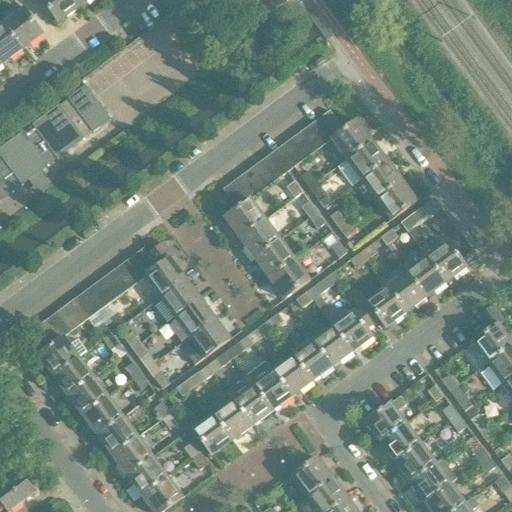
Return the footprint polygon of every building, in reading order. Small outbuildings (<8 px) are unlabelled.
[(39,0),(58,25),(78,10),(71,0),(39,0)] [(71,0),(78,10),(91,0),(71,0)] [(257,0),(269,16),(289,1),(288,0),(257,0)] [(42,37),(23,11),(2,27),(21,52),(42,37)] [(0,65),(1,67),(21,52),(2,27),(0,28),(0,65)] [(0,203),(13,193),(22,187),(29,182),(32,180),(36,185),(43,180),(41,178),(39,175),(49,167),(48,167),(57,160),(57,161),(58,160),(84,141),(84,140),(92,134),(93,134),(110,121),(97,103),(85,87),(67,100),(69,102),(60,108),(59,107),(32,126),(34,128),(25,135),(23,133),(0,150),(0,203)] [(344,132),(330,113),(320,120),(334,140),(344,132)] [(310,127),(325,147),(332,141),(334,140),(320,120),(310,127)] [(344,132),(334,140),(332,141),(347,162),(372,144),(357,123),(344,132)] [(325,147),(310,127),(300,134),(315,154),(325,147)] [(315,154),(300,134),(291,141),(305,161),(315,154)] [(305,161),(291,141),(281,148),(296,168),(305,161)] [(362,182),(387,164),(372,144),(347,162),(362,182)] [(271,156),(286,175),(296,168),(281,148),(271,156)] [(286,175),(271,156),(262,163),(276,183),(286,175)] [(276,183),(262,163),(252,170),(267,190),(276,183)] [(377,202),(402,184),(387,164),(362,182),(377,202)] [(267,190),(252,170),(242,177),(257,197),(267,190)] [(310,175),(302,180),(309,190),(317,185),(310,175)] [(257,197),(242,177),(233,184),(247,204),(250,202),(257,197)] [(223,191),(237,211),(247,204),(233,184),(223,191)] [(303,195),(295,184),(287,190),(295,201),(303,195)] [(391,222),(416,204),(402,184),(377,202),(391,222)] [(318,202),(325,196),(317,185),(309,190),(318,202)] [(250,202),(247,204),(237,211),(225,220),(240,241),(266,222),(250,202)] [(310,205),(302,210),(310,221),(317,215),(310,205)] [(402,224),(408,233),(418,247),(426,241),(416,228),(429,219),(422,209),(402,224)] [(339,214),(331,220),(339,230),(346,225),(339,214)] [(318,232),(325,226),(317,215),(310,221),(318,232)] [(255,261),(280,242),(266,222),(240,241),(255,261)] [(347,241),(354,235),(346,225),(339,230),(347,241)] [(381,240),(387,248),(398,240),(392,232),(381,240)] [(255,261),(255,262),(270,281),(295,262),(280,242),(255,261)] [(147,276),(144,278),(160,300),(186,282),(170,261),(173,259),(163,245),(148,257),(157,270),(147,276)] [(347,256),(339,245),(331,250),(339,261),(347,256)] [(430,247),(422,253),(427,260),(446,285),(466,270),(447,245),(435,254),(430,247)] [(377,255),(371,247),(361,254),(367,262),(377,255)] [(143,251),(133,258),(147,276),(157,270),(148,257),(143,251)] [(474,253),(464,260),(470,267),(479,260),(474,253)] [(350,263),(356,271),(367,262),(361,254),(350,263)] [(133,258),(124,265),(137,283),(144,278),(147,276),(133,258)] [(427,260),(407,274),(426,299),(446,285),(427,260)] [(284,301),(310,282),(295,262),(270,281),(284,301)] [(124,265),(114,272),(127,290),(137,283),(124,265)] [(114,272),(104,279),(118,298),(127,290),(114,272)] [(407,274),(387,289),(406,314),(426,299),(407,274)] [(334,275),(308,294),(314,302),(334,329),(347,347),(353,354),(372,339),(366,331),(374,326),(369,320),(361,309),(360,309),(342,323),(334,312),(332,314),(320,298),(339,283),(334,275)] [(104,279),(95,286),(108,305),(118,298),(104,279)] [(186,282),(160,300),(175,320),(200,301),(186,282)] [(95,286),(85,293),(98,312),(99,312),(108,305),(95,286)] [(360,295),(354,300),(361,309),(369,320),(374,326),(379,322),(385,330),(406,314),(387,289),(367,304),(360,295)] [(85,293),(75,300),(89,319),(99,312),(98,312),(85,293)] [(308,294),(296,302),(302,310),(314,302),(308,294)] [(75,300),(66,308),(79,326),(89,319),(75,300)] [(200,301),(175,320),(190,340),(215,321),(200,301)] [(66,308),(56,315),(69,333),(79,326),(66,308)] [(465,351),(463,352),(478,372),(487,365),(511,346),(511,345),(498,326),(503,322),(493,308),(478,319),(486,330),(489,333),(480,339),(473,345),(472,345),(465,351)] [(118,331),(126,325),(118,314),(110,320),(118,331)] [(56,315),(46,322),(59,340),(63,338),(69,333),(56,315)] [(284,324),(278,316),(268,323),(274,331),(284,324)] [(198,351),(188,358),(195,367),(205,360),(230,341),(215,321),(190,340),(198,351)] [(46,322),(36,329),(50,347),(59,340),(46,322)] [(256,331),(262,340),(274,331),(268,323),(256,331)] [(103,325),(95,331),(103,342),(112,336),(103,325)] [(334,329),(314,343),(333,369),(353,354),(347,347),(334,329)] [(132,334),(124,340),(133,351),(141,346),(132,334)] [(111,353),(120,347),(112,336),(103,342),(111,353)] [(51,349),(38,358),(54,379),(79,360),(78,359),(86,353),(77,341),(70,347),(63,338),(59,340),(50,347),(51,349)] [(314,343),(294,358),(313,383),(333,369),(314,343)] [(244,353),(238,345),(228,352),(233,360),(244,353)] [(140,362),(148,356),(141,346),(133,351),(140,362)] [(511,346),(487,365),(502,385),(511,378),(511,346)] [(216,361),(222,369),(233,360),(228,352),(216,361)] [(294,358),(274,373),(293,398),(313,383),(294,358)] [(79,360),(54,379),(68,399),(94,380),(79,360)] [(267,363),(247,378),(254,387),(273,413),(293,398),(274,373),(267,363)] [(133,365),(125,371),(133,382),(141,376),(133,365)] [(162,391),(170,385),(162,374),(154,379),(162,391)] [(204,382),(198,374),(188,382),(194,390),(204,382)] [(141,393),(149,387),(141,376),(133,382),(141,393)] [(449,377),(442,383),(449,393),(457,387),(449,377)] [(247,378),(227,393),(234,402),(253,428),(273,413),(254,387),(247,378)] [(511,378),(502,385),(503,386),(511,398),(511,378)] [(94,380),(68,399),(83,419),(109,400),(94,380)] [(177,390),(182,398),(194,390),(188,382),(177,390)] [(427,393),(435,404),(443,398),(435,387),(427,393)] [(464,413),(472,407),(457,387),(449,393),(464,413)] [(401,398),(366,424),(380,444),(405,425),(397,414),(407,407),(401,398)] [(109,400),(83,419),(98,439),(123,420),(109,400)] [(234,402),(214,417),(233,442),(253,428),(234,402)] [(162,404),(154,411),(162,422),(171,416),(162,404)] [(450,407),(442,413),(450,423),(458,418),(450,407)] [(170,433),(179,427),(171,416),(162,422),(170,433)] [(214,417),(193,432),(212,458),(233,442),(214,417)] [(479,417),(471,422),(479,433),(487,428),(479,417)] [(458,435),(466,429),(458,418),(450,423),(458,435)] [(123,420),(98,439),(113,459),(138,440),(123,420)] [(395,464),(420,445),(405,425),(380,444),(395,464)] [(487,444),(495,439),(487,428),(479,433),(487,444)] [(138,440),(113,459),(127,479),(153,460),(138,440)] [(192,444),(184,450),(192,462),(200,456),(192,444)] [(410,484),(435,466),(420,445),(395,464),(410,484)] [(480,447),(472,452),(480,464),(488,458),(480,447)] [(208,466),(200,456),(192,462),(199,472),(208,466)] [(511,460),(509,456),(501,462),(509,473),(511,470),(511,460)] [(488,475),(495,469),(488,458),(480,464),(488,475)] [(153,460),(127,479),(142,499),(168,480),(153,460)] [(317,460),(292,479),(306,498),(332,479),(317,460)] [(435,466),(410,484),(425,504),(450,486),(450,485),(456,481),(441,461),(435,466)] [(0,471),(0,503),(6,511),(10,511),(34,494),(19,474),(13,479),(5,468),(0,471)] [(495,484),(503,495),(510,489),(502,478),(495,484)] [(332,479),(306,498),(316,511),(329,511),(346,499),(332,479)] [(168,480),(142,499),(152,511),(165,511),(182,500),(168,480)] [(456,511),(465,506),(450,486),(425,504),(430,511),(456,511)] [(355,511),(346,499),(329,511),(355,511)] [(473,500),(465,506),(456,511),(473,511),(479,508),(473,500)]
